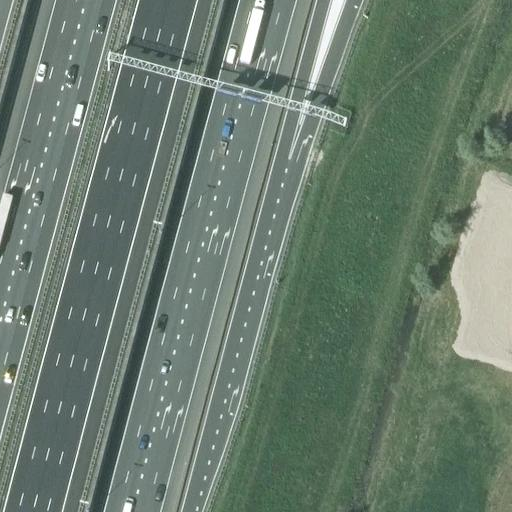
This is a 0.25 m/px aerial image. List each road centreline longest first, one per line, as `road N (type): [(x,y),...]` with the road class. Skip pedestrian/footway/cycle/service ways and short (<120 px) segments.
road 1 (motorway): [(32,511),(169,0)]
road 2 (motorway): [(131,511),(265,0)]
road 3 (motorway): [(188,511),(279,161)]
road 4 (motorway): [(84,0),(0,317)]
road 5 (motorway): [(279,161),(354,0)]
road 6 (motorway): [(279,161),(322,0)]
